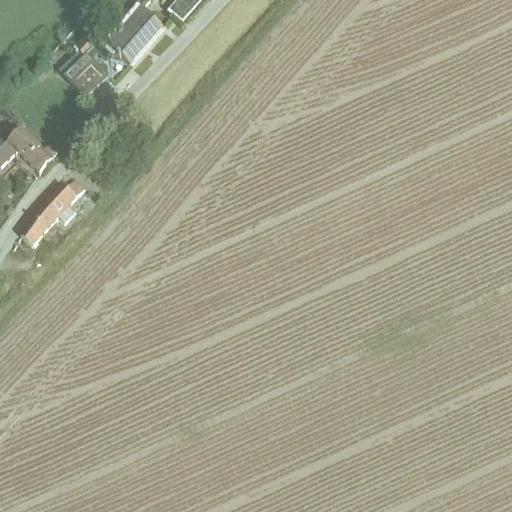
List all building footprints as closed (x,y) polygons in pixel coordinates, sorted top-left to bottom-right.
[(138,0),(136,3),(145,12),(156,0),(138,0)] [(181,0),(168,15),(184,29),(210,0),(181,0)] [(117,56),(132,70),(164,34),(133,6),(100,44),(90,35),(75,51),(85,61),(87,63),(90,60),(96,53),(108,64),(112,59),(113,60),(117,56)] [(87,63),(85,61),(65,81),(87,102),(110,80),(90,60),(87,63)] [(0,154),(0,174),(19,156),(41,178),(54,164),(46,156),(22,132),(0,154)] [(132,146),(121,135),(100,157),(111,168),(132,146)] [(58,159),(51,151),(46,156),(54,164),(58,159)] [(32,224),(22,241),(34,252),(60,223),(65,228),(75,218),(69,212),(78,203),(77,202),(86,194),(75,184),(67,193),(63,188),(43,209),(32,224)]
